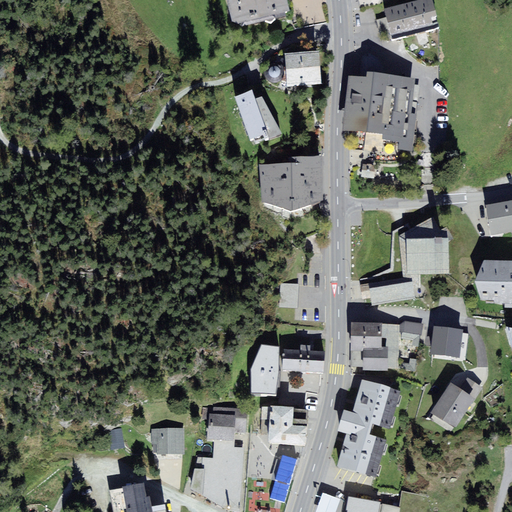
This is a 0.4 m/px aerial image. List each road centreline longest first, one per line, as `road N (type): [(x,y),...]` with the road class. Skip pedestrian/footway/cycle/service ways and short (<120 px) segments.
road 1 (track): [(341,31),(303,36),(233,76),(181,93),(127,154),(51,157),(20,152),(0,134)]
road 2 (primary): [(338,203),(338,0)]
road 3 (primary): [(300,511),(334,389),(338,314)]
road 4 (residential): [(511,194),(338,203)]
road 5 (residential): [(202,511),(136,475),(91,463)]
